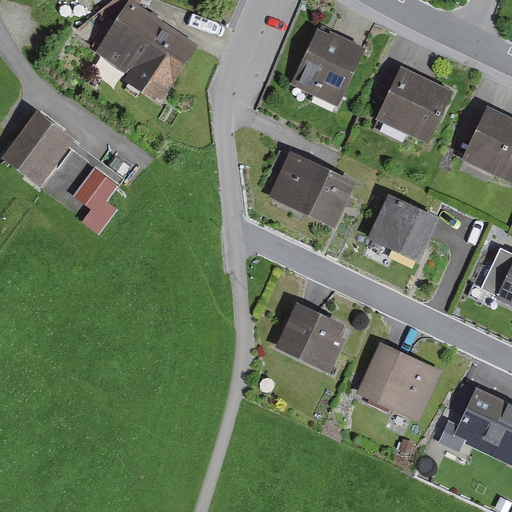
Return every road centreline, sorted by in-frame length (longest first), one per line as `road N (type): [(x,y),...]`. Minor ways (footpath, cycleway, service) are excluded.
road 1 (residential): [(511,361),(249,237),(234,219),(222,99),(264,0)]
road 2 (track): [(234,219),(245,341),(200,511)]
road 3 (residential): [(132,160),(31,80),(0,32)]
